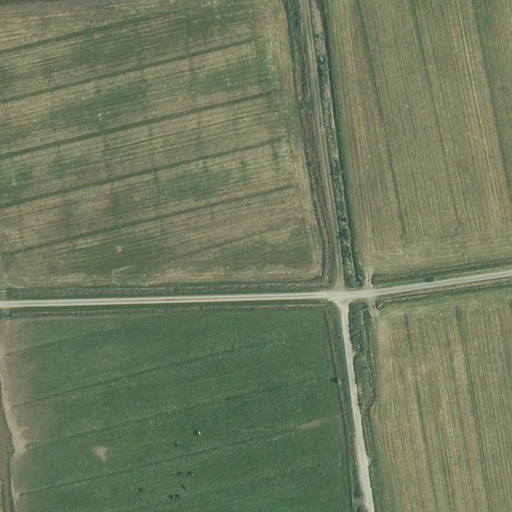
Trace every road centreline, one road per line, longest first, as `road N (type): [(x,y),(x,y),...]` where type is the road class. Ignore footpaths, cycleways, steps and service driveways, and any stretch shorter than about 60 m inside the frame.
road 1 (track): [(302,0),(325,127),(370,511)]
road 2 (unclassified): [(511,275),(332,298),(0,307)]
